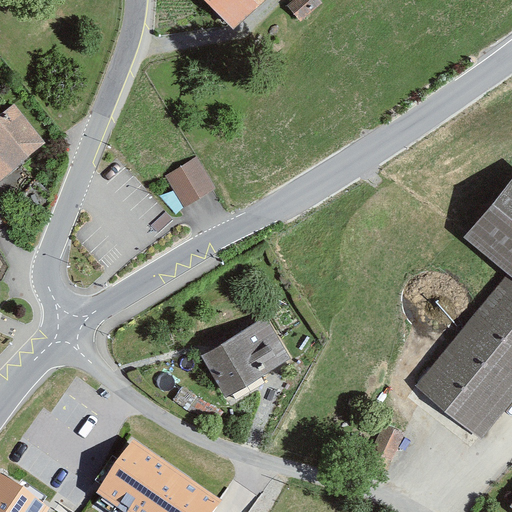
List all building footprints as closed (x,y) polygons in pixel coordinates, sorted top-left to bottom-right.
[(258,0),(209,0),(233,24),(258,0)] [(0,181),(46,143),(13,104),(0,114),(0,181)] [(196,160),(167,177),(185,206),(213,189),(196,160)] [(511,176),(469,232),(511,265),(511,176)] [(511,272),(508,270),(414,390),(484,445),(511,409),(511,272)] [(266,319),(203,356),(226,395),(289,358),(266,319)] [(211,511),(221,498),(132,438),(96,490),(128,511),(211,511)] [(0,471),(0,511),(46,511),(50,506),(0,471)]
